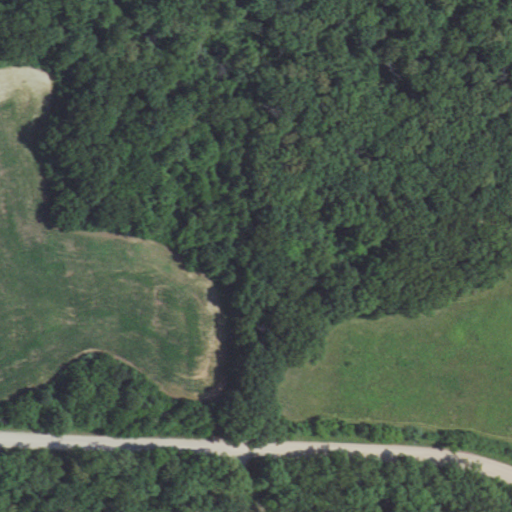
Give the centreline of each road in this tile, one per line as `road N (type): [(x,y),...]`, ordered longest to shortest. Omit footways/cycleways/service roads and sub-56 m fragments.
road 1 (tertiary): [(511,474),(391,452),(255,449)]
road 2 (tertiary): [(255,449),(0,440)]
